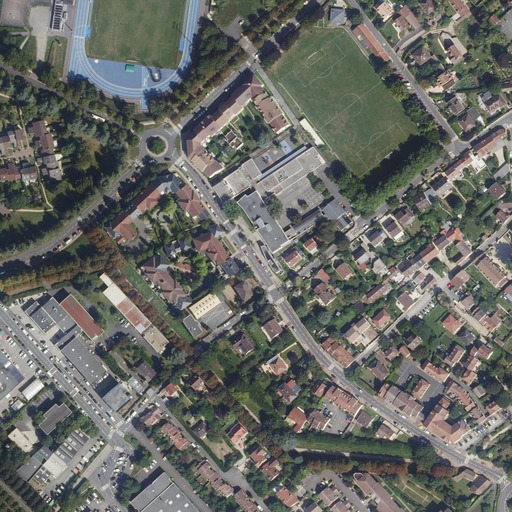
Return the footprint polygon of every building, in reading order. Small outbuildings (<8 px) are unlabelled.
[(56,0),(52,29),(61,31),(64,3),(64,0),(56,0)] [(437,8),(431,0),(423,0),(420,3),(424,8),(425,7),(430,13),(437,8)] [(456,10),(459,13),(467,8),(461,0),(449,0),(455,8),(457,9),(456,10)] [(393,11),(385,2),(377,9),(383,15),(382,15),(385,19),(393,11)] [(346,7),(332,6),(332,8),(331,8),(330,20),(331,20),(331,23),(343,24),(344,23),(345,23),(347,10),(345,9),(346,7)] [(398,11),(402,16),(395,21),(399,26),(402,30),(403,31),(409,26),(403,18),(408,14),(403,8),(398,11)] [(459,13),(462,17),(470,12),(467,8),(459,13)] [(489,19),(495,25),(499,21),(494,15),(489,19)] [(390,59),(363,24),(354,32),(358,38),(361,36),(364,40),(369,46),(383,64),(390,59)] [(463,56),(456,45),(448,50),(450,52),(451,54),(450,55),(451,56),(449,57),(453,62),(463,56)] [(413,55),(421,65),(431,57),(432,57),(432,56),(424,46),(413,55)] [(455,65),(464,58),(463,56),(453,62),(455,65)] [(453,79),(448,71),(437,78),(439,81),(442,86),(453,79)] [(234,96),(220,109),(221,109),(231,120),(245,108),(243,106),(254,97),(257,99),(255,100),(270,123),(271,123),(278,133),(291,125),(284,114),(272,96),(271,97),(267,92),(262,87),(264,85),(255,75),(233,95),(234,96)] [(454,85),(452,82),(443,88),(446,91),(454,85)] [(511,90),(511,83),(500,86),(504,92),(511,90)] [(507,104),(500,93),(485,103),(491,112),(501,106),(502,108),(507,104)] [(465,109),(456,97),(448,102),(456,115),(465,109)] [(481,115),(475,106),(466,111),(469,114),(460,121),(460,122),(462,124),(467,131),(476,124),(473,121),(481,115)] [(221,109),(216,113),(227,124),(231,120),(221,109)] [(204,171),(211,177),(225,168),(217,160),(208,151),(203,145),(203,143),(211,135),(213,137),(220,130),(229,139),(228,141),(234,147),(235,146),(238,149),(244,143),(227,124),(216,113),(212,117),(211,115),(194,130),(195,131),(191,135),(188,140),(190,157),(204,171)] [(325,147),(305,120),(301,123),(321,150),(325,147)] [(26,133),(41,129),(39,122),(29,124),(30,128),(26,130),(26,133)] [(41,129),(26,133),(27,135),(32,134),(33,138),(36,137),(47,134),(45,128),(41,129)] [(11,132),(15,146),(15,148),(18,147),(17,141),(20,141),(17,130),(11,132)] [(506,130),(501,130),(474,148),(480,157),(493,149),(494,151),(504,144),(501,140),(507,136),(506,130)] [(12,147),(15,146),(11,132),(4,134),(5,138),(7,145),(11,144),(12,147)] [(31,142),(32,146),(49,141),(47,134),(36,137),(37,141),(31,142)] [(39,151),(48,149),(54,147),(53,141),(49,142),(49,141),(32,146),(33,149),(38,147),(39,151)] [(259,230),(274,254),(291,242),(291,241),(297,237),(292,229),(285,233),(265,203),(274,197),(273,195),(275,193),(276,195),(323,163),(318,157),(319,156),(318,155),(319,154),(313,146),(262,181),(259,177),(262,174),(252,159),(243,165),(243,166),(242,166),(243,168),(240,171),(239,170),(235,172),(235,173),(225,180),(218,185),(220,188),(217,190),(222,197),(223,196),(224,199),(226,203),(251,186),(252,187),(251,188),(255,193),(249,197),(247,195),(239,203),(244,209),(254,224),(258,231),(259,230)] [(35,160),(50,156),(48,149),(39,151),(38,152),(39,156),(34,157),(35,160)] [(464,158),(460,161),(466,169),(476,161),(472,157),(474,155),(470,151),(463,156),(464,158)] [(50,156),(35,160),(34,160),(34,163),(39,162),(40,166),(42,165),(52,162),(50,156)] [(54,162),(52,162),(42,165),(43,170),(38,171),(38,174),(54,170),(60,168),(58,161),(54,163),(54,162)] [(466,169),(460,161),(445,173),(453,181),(466,169)] [(479,171),(487,166),(483,161),(476,167),(479,171)] [(2,169),(4,177),(5,180),(11,178),(8,164),(7,162),(4,163),(6,168),(2,169)] [(510,171),(509,162),(493,175),(498,182),(510,171)] [(11,178),(19,176),(17,171),(16,166),(12,167),(11,163),(8,164),(11,178)] [(27,179),(23,164),(21,165),(22,169),(17,171),(19,176),(20,181),(27,179)] [(23,164),(27,179),(34,177),(31,167),(27,168),(26,164),(23,164)] [(54,170),(38,174),(39,177),(44,175),(46,183),(57,180),(54,170)] [(128,206),(137,215),(145,207),(148,210),(156,202),(154,200),(160,194),(158,193),(162,190),(165,194),(169,190),(172,193),(175,192),(179,199),(176,201),(184,212),(187,210),(192,217),(196,214),(200,220),(209,214),(204,208),(204,209),(199,202),(200,202),(192,190),(191,190),(186,184),(183,186),(172,174),(157,177),(150,183),(150,184),(144,189),(136,197),(130,202),(131,204),(128,206)] [(448,182),(445,178),(433,187),(441,196),(452,187),(450,184),(448,182)] [(506,193),(497,183),(489,190),(492,194),(498,200),(506,193)] [(425,193),(431,204),(434,202),(427,189),(423,191),(425,193)] [(432,205),(431,204),(425,193),(414,199),(421,211),(428,207),(432,205)] [(344,210),(336,199),(323,210),(326,214),(333,223),(335,222),(337,224),(336,224),(342,231),(344,229),(343,229),(345,227),(348,224),(349,224),(350,223),(351,224),(353,222),(347,216),(351,213),(346,208),(344,210)] [(503,204),(502,201),(497,205),(498,209),(502,209),(511,207),(511,202),(506,204),(503,204)] [(131,220),(137,215),(128,206),(123,211),(131,220)] [(415,216),(408,208),(405,210),(396,217),(403,226),(406,223),(415,216)] [(115,241),(119,244),(124,239),(127,242),(136,234),(127,225),(132,221),(131,220),(123,211),(121,210),(116,215),(117,216),(109,223),(108,222),(103,227),(113,238),(118,233),(121,235),(115,241)] [(294,228),(299,235),(323,220),(326,221),(330,219),(326,214),(324,216),(320,210),(294,228)] [(507,216),(501,211),(496,216),(505,224),(511,216),(509,214),(507,216)] [(445,230),(443,231),(445,237),(450,243),(456,239),(459,243),(464,240),(460,235),(459,235),(454,229),(450,232),(448,229),(450,229),(447,224),(446,224),(444,221),(442,222),(445,228),(445,230)] [(402,232),(395,222),(392,225),(393,226),(388,230),(394,238),(402,232)] [(210,232),(192,239),(197,252),(203,249),(215,267),(229,258),(217,242),(221,239),(218,234),(221,232),(215,224),(208,227),(210,232)] [(459,235),(460,235),(462,233),(456,226),(453,228),(454,229),(459,235)] [(445,237),(443,231),(440,233),(443,237),(438,241),(435,238),(432,240),(441,251),(450,243),(445,237)] [(385,239),(378,232),(369,239),(376,247),(385,239)] [(404,234),(402,232),(394,238),(396,241),(404,234)] [(323,242),(318,235),(305,245),(310,252),(311,252),(315,248),(323,242)] [(164,245),(168,256),(175,253),(175,252),(181,249),(182,250),(189,247),(185,237),(177,240),(179,244),(173,247),(171,243),(164,245)] [(497,259),(501,254),(504,258),(508,254),(511,258),(511,247),(504,238),(490,251),(497,259)] [(456,246),(459,243),(456,239),(450,243),(461,256),(464,260),(473,253),(470,249),(468,251),(463,254),(456,246)] [(428,249),(420,255),(427,263),(428,263),(440,253),(432,243),(427,247),(428,249)] [(273,256),(265,246),(262,247),(267,260),(275,271),(277,274),(279,273),(282,271),(281,269),(277,263),(273,256)] [(371,257),(364,249),(355,256),(361,264),(359,266),(362,270),(367,266),(364,262),(371,257)] [(303,258),(297,251),(286,260),(291,267),(303,258)] [(173,305),(179,311),(192,300),(189,297),(185,300),(182,296),(184,294),(179,289),(180,288),(174,280),(173,281),(164,270),(164,268),(168,265),(159,254),(153,259),(152,257),(140,268),(144,273),(151,282),(152,282),(161,292),(160,292),(167,300),(168,300),(172,305),(173,305)] [(405,258),(406,259),(416,272),(420,269),(421,268),(414,260),(409,254),(405,258)] [(487,257),(483,254),(474,262),(478,267),(497,287),(497,286),(500,289),(509,281),(505,278),(507,277),(488,257),(487,257)] [(414,260),(421,268),(427,263),(420,255),(414,260)] [(458,265),(464,260),(461,256),(455,261),(458,265)] [(380,278),(389,270),(379,258),(373,264),(375,266),(373,268),(380,278)] [(416,272),(406,259),(404,262),(405,263),(404,264),(399,269),(406,277),(410,274),(411,276),(416,272)] [(228,268),(220,274),(224,280),(242,268),(239,264),(235,267),(232,263),(227,267),(228,268)] [(352,272),(345,263),(337,270),(345,279),(352,272)] [(331,279),(322,269),(318,272),(327,282),(331,279)] [(470,276),(463,270),(452,281),(459,289),(464,283),(470,276)] [(398,282),(404,278),(399,272),(394,277),(398,282)] [(151,325),(104,274),(100,277),(109,287),(102,293),(140,334),(151,325)] [(437,281),(432,276),(426,282),(424,280),(420,285),(427,292),(437,281)] [(253,295),(244,280),(235,287),(244,301),(253,295)] [(327,287),(323,283),(315,290),(318,294),(327,305),(335,298),(326,288),(327,287)] [(382,294),(377,287),(361,301),(366,307),(382,294)] [(91,341),(103,330),(69,293),(58,303),(81,330),(91,341)] [(221,303),(214,293),(192,309),(199,319),(221,303)] [(415,303),(405,293),(398,299),(408,310),(415,303)] [(60,349),(61,350),(75,338),(74,337),(81,330),(58,303),(51,296),(40,306),(35,301),(24,311),(44,333),(55,324),(65,334),(54,344),(59,350),(60,349)] [(474,300),(470,296),(468,298),(463,301),(466,308),(469,310),(475,304),(472,302),(474,300)] [(360,301),(355,305),(361,312),(367,308),(360,301)] [(481,311),(475,304),(469,310),(484,325),(490,318),(486,314),(482,310),(481,311)] [(466,314),(456,305),(455,306),(465,315),(466,314)] [(499,305),(493,314),(496,316),(502,308),(499,305)] [(391,317),(385,310),(373,321),(380,328),(391,317)] [(192,314),(183,320),(195,337),(204,331),(192,314)] [(493,314),(490,318),(484,325),(492,332),(500,321),(497,318),(497,317),(496,316),(493,314)] [(461,325),(451,315),(444,323),(454,333),(461,325)] [(283,331),(275,319),(261,329),(269,341),(283,331)] [(153,328),(151,325),(140,334),(143,338),(153,328)] [(168,344),(153,328),(143,338),(157,354),(168,344)] [(475,338),(467,330),(460,337),(468,346),(475,338)] [(254,349),(244,334),(232,343),(236,347),(239,345),(241,347),(246,354),(254,349)] [(422,342),(414,334),(406,342),(414,350),(422,342)] [(75,338),(61,350),(92,385),(106,373),(75,338)] [(338,360),(347,352),(341,346),(340,347),(330,338),(323,346),(338,360)] [(504,344),(497,338),(494,341),(501,347),(504,344)] [(457,363),(466,351),(458,345),(450,357),(448,356),(445,361),(453,367),(456,362),(457,363)] [(476,348),(474,347),(470,354),(472,355),(475,357),(478,352),(488,359),(493,352),(483,345),(479,351),(476,348)] [(394,346),(385,354),(392,362),(401,354),(399,351),(394,346)] [(411,354),(405,346),(400,350),(402,352),(407,358),(411,354)] [(0,352),(0,351),(0,400),(10,392),(4,385),(10,379),(17,385),(24,379),(6,358),(3,361),(0,357),(0,352)] [(353,358),(347,352),(338,360),(347,368),(359,356),(357,355),(353,358)] [(475,357),(472,355),(464,366),(469,369),(462,379),(466,382),(465,384),(468,386),(476,375),(472,371),(480,360),(475,357)] [(287,369),(278,356),(274,359),(275,361),(270,364),(277,375),(287,369)] [(444,382),(450,374),(446,371),(441,368),(440,369),(428,360),(422,368),(434,377),(435,376),(444,382)] [(390,374),(379,362),(375,365),(374,364),(370,368),(376,374),(382,381),(390,374)] [(148,368),(143,374),(148,379),(149,378),(152,381),(158,376),(155,374),(154,375),(148,368)] [(205,381),(198,374),(189,382),(196,391),(202,386),(201,385),(205,381)] [(399,378),(393,374),(380,394),(411,415),(412,414),(416,417),(421,411),(419,410),(422,405),(414,400),(416,398),(411,394),(403,390),(403,391),(395,385),(399,378)] [(131,376),(126,381),(139,394),(144,388),(131,376)] [(422,378),(412,392),(417,396),(420,398),(430,384),(422,378)] [(17,385),(10,379),(4,385),(10,392),(17,385)] [(494,383),(489,379),(484,383),(489,388),(494,383)] [(45,388),(38,380),(21,396),(28,403),(45,388)] [(302,390),(293,380),(288,385),(286,384),(279,390),(292,403),(298,397),(297,395),(302,390)] [(464,389),(452,380),(447,388),(452,392),(452,393),(460,399),(468,411),(476,406),(464,389)] [(328,387),(320,381),(312,391),(314,392),(320,396),(321,397),(328,387)] [(179,389),(173,383),(166,390),(165,388),(161,392),(163,394),(167,391),(172,396),(179,389)] [(338,389),(333,386),(325,397),(331,402),(332,400),(336,404),(343,393),(344,392),(339,388),(338,389)] [(485,393),(480,386),(474,390),(479,397),(485,393)] [(131,400),(122,390),(108,402),(117,413),(131,400)] [(348,396),(343,393),(336,404),(340,407),(348,396)] [(353,399),(348,396),(340,407),(345,411),(346,409),(351,412),(350,414),(355,417),(362,406),(358,402),(359,401),(354,398),(353,399)] [(446,409),(452,401),(444,396),(429,417),(426,415),(422,421),(425,423),(424,424),(433,430),(434,428),(437,430),(436,432),(450,442),(452,440),(456,443),(462,438),(462,436),(471,430),(468,424),(466,425),(463,420),(454,426),(448,422),(448,421),(446,420),(447,419),(446,418),(447,417),(451,412),(446,409)] [(172,403),(167,397),(164,400),(169,406),(172,403)] [(15,412),(23,405),(18,399),(10,406),(15,412)] [(505,407),(498,399),(492,403),(486,408),(492,415),(505,407)] [(71,412),(62,403),(58,407),(55,403),(49,409),(50,411),(47,414),(45,412),(42,415),(45,418),(37,424),(46,434),(71,412)] [(480,424),(487,419),(478,406),(471,411),(480,424)] [(308,420),(309,418),(295,408),(289,416),(293,419),(293,418),(298,422),(297,422),(299,424),(294,430),(298,434),(308,420)] [(316,409),(309,418),(308,420),(313,424),(313,425),(318,429),(318,427),(323,431),(331,419),(326,416),(325,417),(320,414),(321,413),(316,409)] [(424,414),(421,411),(416,417),(420,419),(422,421),(426,415),(424,414)] [(374,419),(363,412),(357,421),(367,428),(374,419)] [(156,417),(153,413),(150,416),(150,415),(148,417),(149,418),(147,419),(147,418),(144,420),(150,428),(153,425),(154,426),(160,421),(156,417)] [(246,431),(237,421),(230,428),(231,430),(230,430),(226,433),(235,442),(238,439),(237,438),(238,437),(238,438),(246,431)] [(173,426),(170,423),(163,430),(168,436),(169,435),(174,441),(173,441),(184,454),(192,446),(190,443),(189,444),(188,442),(189,442),(187,439),(185,440),(183,438),(183,437),(182,436),(181,436),(180,435),(182,433),(177,428),(175,429),(174,428),(175,427),(173,426)] [(210,430),(204,423),(195,431),(201,438),(210,430)] [(355,425),(352,423),(342,438),(346,438),(355,425)] [(397,434),(383,425),(378,433),(385,438),(386,436),(393,441),(397,434)] [(53,453),(66,465),(89,438),(75,426),(53,453)] [(33,446),(16,428),(7,436),(24,455),(33,446)] [(42,466),(51,473),(55,477),(66,465),(53,453),(52,453),(43,445),(36,452),(46,460),(42,466)] [(254,462),(259,468),(267,460),(264,456),(267,453),(261,447),(252,456),(255,460),(254,461),(254,462)] [(46,460),(36,452),(31,456),(42,466),(46,460)] [(42,466),(31,456),(14,472),(26,483),(32,477),(42,466)] [(280,463),(275,457),(262,469),(272,481),(280,474),(274,468),(280,463)] [(221,481),(221,480),(222,479),(217,474),(216,475),(215,474),(216,473),(213,471),(213,472),(210,469),(212,468),(209,465),(208,466),(207,465),(208,464),(206,461),(197,468),(209,481),(214,486),(213,487),(218,493),(220,491),(225,496),(226,496),(228,498),(236,491),(234,489),(232,490),(231,489),(232,488),(230,486),(229,487),(227,485),(226,486),(223,484),(224,483),(222,481),(222,482),(221,481)] [(51,473),(42,466),(32,477),(42,485),(46,479),(51,473)] [(476,474),(467,470),(461,474),(462,475),(473,480),(476,474)] [(172,479),(166,473),(154,483),(155,484),(150,488),(149,487),(132,503),(137,509),(138,508),(140,511),(200,511),(175,483),(175,484),(171,479),(172,479)] [(405,511),(402,508),(401,509),(392,499),(393,498),(379,482),(378,483),(369,474),(359,473),(356,474),(355,476),(356,479),(358,480),(356,482),(370,497),(371,495),(375,499),(374,501),(379,507),(381,505),(382,507),(381,509),(383,511),(405,511)] [(423,475),(408,474),(423,483),(423,475)] [(487,479),(483,477),(471,489),(479,495),(491,483),(487,479)] [(274,490),(278,494),(285,487),(282,483),(274,490)] [(324,501),(337,489),(335,486),(331,490),(329,487),(325,490),(324,491),(323,490),(319,493),(321,494),(320,496),(324,501)] [(278,494),(290,508),(299,502),(290,492),(285,487),(278,494)] [(340,492),(337,489),(324,501),(329,506),(330,505),(332,506),(335,503),(334,502),(335,501),(339,498),(336,495),(340,492)] [(245,494),(243,491),(242,492),(236,497),(239,500),(238,501),(247,511),(248,511),(249,511),(259,511),(261,511),(256,506),(254,507),(253,506),(254,505),(252,503),(251,504),(249,502),(250,501),(248,498),(248,497),(247,495),(246,496),(245,495),(245,494)] [(290,492),(299,502),(300,501),(290,491),(290,492)] [(335,503),(332,506),(333,508),(332,509),(334,511),(338,511),(349,503),(347,500),(344,503),(341,501),(337,504),(336,505),(335,503)] [(321,511),(323,510),(316,502),(305,511),(321,511)] [(349,503),(338,511),(349,511),(351,511),(348,509),(352,505),(349,503)]
